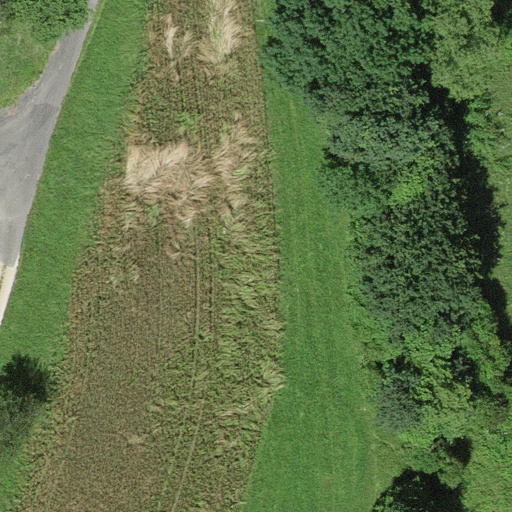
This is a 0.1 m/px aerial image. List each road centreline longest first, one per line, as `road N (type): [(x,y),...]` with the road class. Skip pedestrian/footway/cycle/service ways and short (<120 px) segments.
road 1 (track): [(0,275),(42,145),(0,146)]
road 2 (track): [(42,145),(92,0)]
